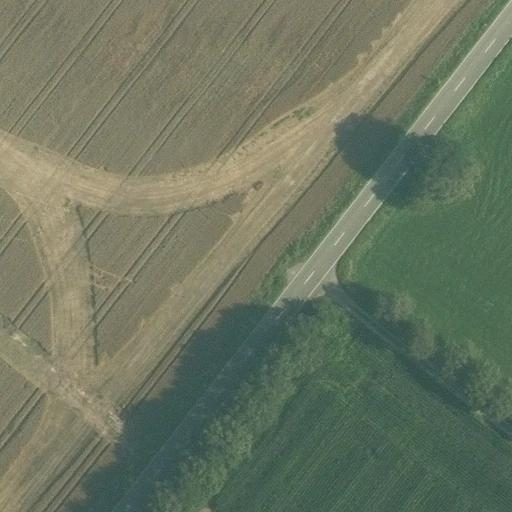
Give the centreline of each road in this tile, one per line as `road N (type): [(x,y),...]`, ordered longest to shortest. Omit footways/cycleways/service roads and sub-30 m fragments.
road 1 (secondary): [(124,511),(511,16)]
road 2 (track): [(309,276),(511,431)]
